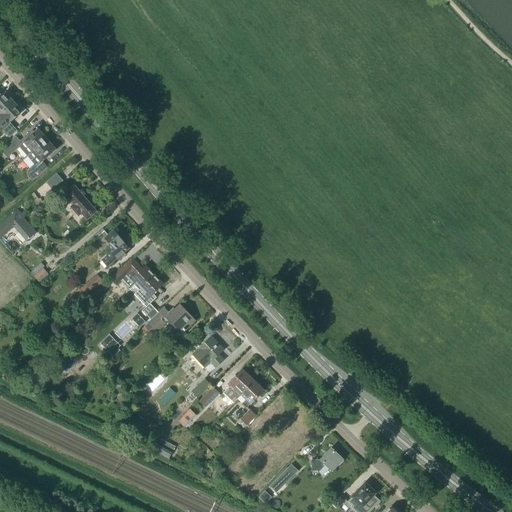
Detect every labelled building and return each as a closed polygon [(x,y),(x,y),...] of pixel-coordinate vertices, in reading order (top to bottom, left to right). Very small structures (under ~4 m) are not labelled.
[(0,114),(13,103),(10,99),(11,98),(7,93),(6,94),(5,93),(3,95),(0,91),(0,114)] [(13,103),(0,114),(0,127),(9,138),(17,132),(10,124),(22,112),(21,111),(22,110),(18,106),(17,107),(13,103)] [(27,148),(32,153),(47,139),(43,134),(41,135),(38,131),(34,133),(32,131),(27,136),(29,138),(22,144),(22,145),(26,149),(27,148)] [(22,145),(22,144),(15,137),(3,150),(8,156),(14,151),(14,152),(22,145)] [(32,153),(27,156),(34,165),(29,169),(28,170),(28,171),(27,172),(27,173),(27,174),(27,175),(28,176),(29,177),(32,181),(46,169),(40,162),(54,150),(51,146),(52,145),(47,139),(32,153)] [(47,182),(50,186),(48,187),(53,193),(63,184),(54,175),(47,182)] [(96,212),(74,185),(64,194),(73,205),(70,207),(78,217),(81,214),(87,220),(96,212)] [(0,238),(0,239),(4,235),(14,227),(27,241),(36,234),(16,211),(0,225),(0,238)] [(114,231),(108,236),(104,231),(101,234),(112,246),(107,250),(110,254),(103,261),(107,266),(117,258),(118,260),(125,255),(123,253),(128,249),(124,244),(125,243),(119,235),(118,236),(114,231)] [(135,283),(140,289),(154,276),(145,267),(142,270),(131,259),(122,269),(121,268),(105,284),(108,287),(108,286),(110,288),(115,283),(118,286),(127,277),(134,285),(135,283)] [(34,277),(41,285),(50,277),(43,269),(34,277)] [(86,285),(91,291),(102,282),(97,276),(86,285)] [(154,276),(140,289),(145,294),(144,295),(148,299),(152,295),(162,285),(154,276)] [(65,303),(70,309),(85,297),(80,291),(65,303)] [(144,327),(148,330),(153,335),(164,324),(167,322),(171,323),(173,325),(179,332),(179,331),(181,334),(184,331),(185,330),(194,321),(180,306),(175,310),(173,309),(165,316),(160,311),(144,327)] [(120,346),(109,335),(100,344),(113,358),(120,351),(118,349),(120,346)] [(198,350),(204,356),(199,361),(209,373),(223,360),(218,355),(223,350),(211,337),(198,350)] [(237,400),(237,399),(254,382),(242,370),(228,384),(230,386),(223,394),(227,398),(231,394),(237,400)] [(205,381),(192,393),(187,399),(191,403),(196,397),(198,399),(210,386),(205,381)] [(254,382),(237,399),(246,408),(263,391),(254,382)] [(201,401),(206,406),(218,393),(213,388),(201,401)] [(117,399),(123,405),(131,397),(125,391),(117,399)] [(184,415),(189,420),(195,415),(190,410),(184,415)] [(250,411),(241,420),(238,423),(243,429),(255,416),(250,411)] [(154,451),(168,459),(173,451),(158,443),(154,451)] [(331,449),(321,460),(311,460),(312,471),(317,471),(321,474),(328,467),(332,471),(342,460),(331,449)] [(210,465),(204,471),(205,472),(204,473),(208,477),(215,470),(213,468),(210,465)] [(286,467),(271,482),(278,488),(293,473),(286,467)] [(358,502),(363,507),(364,506),(365,507),(370,502),(368,501),(369,500),(375,493),(374,492),(375,491),(370,486),(369,487),(365,484),(361,488),(360,488),(356,492),(357,492),(350,499),(355,504),(357,502),(358,502)] [(264,490),(257,496),(264,503),(270,496),(264,490)] [(333,503),(338,507),(338,508),(346,500),(341,495),(333,503)]
